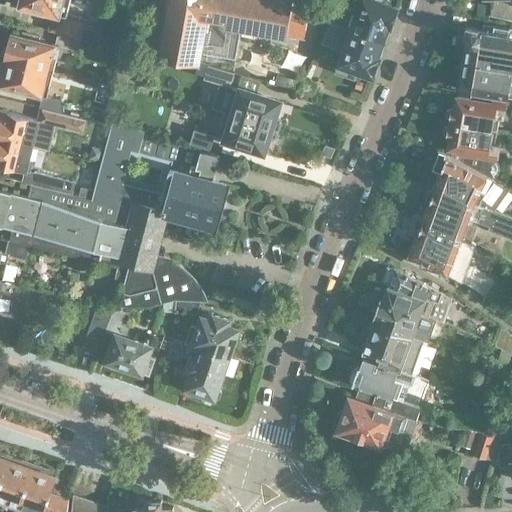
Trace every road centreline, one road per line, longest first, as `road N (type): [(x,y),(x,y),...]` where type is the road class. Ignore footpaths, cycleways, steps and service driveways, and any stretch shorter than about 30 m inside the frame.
road 1 (residential): [(242,473),(269,432),(425,0)]
road 2 (tertiary): [(242,473),(0,388)]
